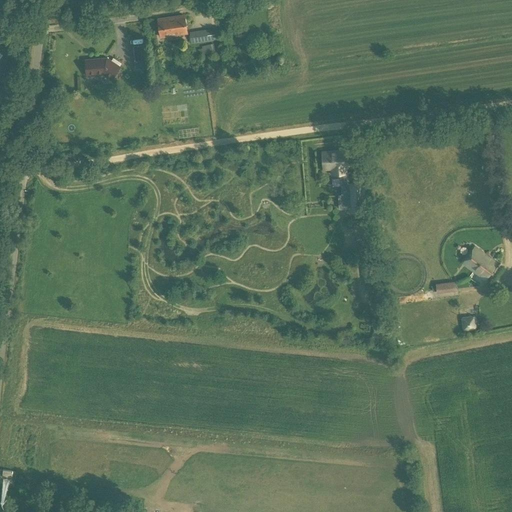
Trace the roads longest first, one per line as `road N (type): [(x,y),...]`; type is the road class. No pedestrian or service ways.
road 1 (track): [(23,173),(511,103)]
road 2 (residential): [(0,367),(45,0)]
